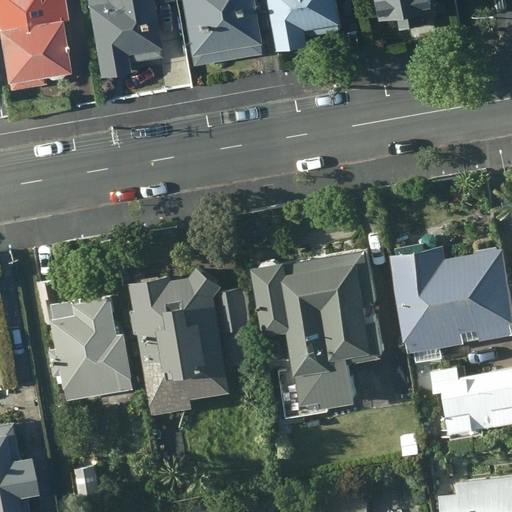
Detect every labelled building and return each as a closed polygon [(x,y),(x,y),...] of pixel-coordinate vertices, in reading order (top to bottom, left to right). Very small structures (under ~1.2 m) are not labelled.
[(63,0),(0,0),(0,61),(3,82),(6,81),(7,88),(43,82),(42,75),(68,71),(60,19),(66,18),(63,0)] [(84,0),(97,73),(126,68),(125,61),(160,55),(150,0),(84,0)] [(176,0),(186,53),(189,53),(190,63),(258,52),(248,0),(176,0)] [(269,0),(278,49),(308,44),(306,35),(341,29),(336,0),(269,0)] [(388,0),(391,15),(412,11),(414,26),(437,22),(434,8),(449,5),(447,0),(388,0)] [(443,237),(390,245),(407,342),(511,322),(511,306),(500,239),(445,249),(443,237)] [(375,295),(366,240),(283,254),(283,251),(250,256),(262,323),(287,319),(295,363),(279,366),(286,410),(328,404),(326,395),(353,390),(346,349),(381,343),(375,310),(366,311),(363,297),(375,295)] [(223,276),(197,258),(189,268),(170,271),(170,267),(129,274),(133,302),(150,396),(230,382),(226,355),(250,350),(244,320),(250,319),(244,282),(215,286),(223,276)] [(133,382),(123,326),(115,327),(109,289),(74,295),(73,291),(65,292),(62,274),(38,278),(44,320),(52,319),(55,340),(48,342),(53,370),(61,368),(65,394),(133,382)] [(511,413),(511,361),(460,369),(459,359),(431,363),(434,384),(444,383),(444,384),(449,422),(511,413)] [(257,372),(243,369),(239,387),(253,390),(257,372)] [(0,511),(24,511),(20,487),(31,485),(24,447),(15,449),(9,416),(0,417),(0,511)] [(102,460),(80,464),(86,497),(107,493),(102,460)] [(511,511),(511,467),(466,472),(467,484),(447,487),(449,511),(511,511)] [(375,508),(375,511),(419,511),(419,503),(375,508)]
